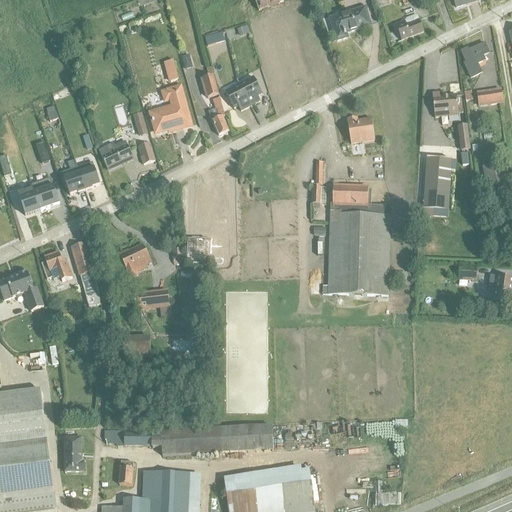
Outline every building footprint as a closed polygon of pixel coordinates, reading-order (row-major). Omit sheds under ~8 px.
[(297,0),(254,0),(260,14),(297,0)] [(478,0),(453,0),(456,9),(466,6),(465,5),(478,1),(478,2),(479,2),(478,0)] [(365,8),(330,18),(337,42),(348,39),(346,34),(370,27),(365,8)] [(405,22),(395,25),(402,42),(424,34),(417,17),(416,16),(406,19),(405,22)] [(248,26),(238,30),(240,38),(250,34),(248,26)] [(226,35),(218,36),(220,44),(227,43),(226,35)] [(468,50),(462,53),(467,63),(464,65),(471,81),(483,75),(479,66),(486,62),(484,56),(489,54),(485,45),(469,52),(468,50)] [(189,56),(181,58),(185,71),(193,69),(189,56)] [(173,62),(164,64),(169,83),(179,81),(173,62)] [(209,78),(201,81),(206,100),(219,97),(212,68),(207,70),(209,78)] [(239,85),(251,108),(261,103),(258,97),(262,95),(254,78),(239,85)] [(251,108),(239,85),(225,93),(234,110),(238,108),(241,113),(251,108)] [(171,107),(150,113),(154,127),(155,127),(157,127),(159,134),(173,130),(174,132),(189,128),(190,127),(191,126),(181,87),(161,92),(164,105),(170,103),(171,107)] [(68,88),(54,93),(57,99),(71,94),(68,88)] [(472,92),(465,93),(466,102),(473,101),(472,92)] [(502,92),(477,95),(479,106),(503,103),(502,92)] [(440,94),(433,95),(435,120),(459,117),(457,97),(440,98),(440,94)] [(217,115),(211,117),(219,137),(229,132),(223,119),(226,118),(220,99),(213,102),(217,115)] [(125,106),(117,107),(119,117),(127,116),(125,106)] [(55,108),(47,110),(49,114),(48,115),(50,123),(59,120),(56,112),(55,108)] [(142,114),(133,116),(140,138),(148,136),(142,114)] [(86,133),(90,132),(85,118),(82,119),(86,133)] [(357,119),(347,121),(351,146),(375,143),(372,120),(358,122),(357,119)] [(467,126),(458,127),(461,152),(471,151),(467,126)] [(89,136),(83,138),(88,151),(93,149),(89,136)] [(114,145),(99,151),(108,171),(133,159),(126,143),(115,147),(114,145)] [(150,145),(138,148),(144,166),(155,162),(150,145)] [(7,157),(0,158),(0,160),(5,177),(12,175),(7,157)] [(427,159),(423,217),(433,218),(434,211),(449,212),(453,161),(427,159)] [(316,163),(316,186),(323,186),(324,163),(316,163)] [(78,169),(86,193),(93,190),(93,189),(101,187),(93,164),(78,169)] [(503,164),(483,168),(486,188),(507,184),(503,164)] [(86,193),(78,169),(63,174),(70,197),(78,194),(79,195),(86,193)] [(232,169),(215,172),(218,195),(219,227),(238,226),(236,192),(232,169)] [(328,287),(327,296),(389,298),(391,216),(392,207),(371,206),(372,191),(369,191),(369,187),(333,186),(333,205),(331,205),(331,212),(330,212),(328,287)] [(26,194),(18,196),(26,217),(35,214),(35,215),(41,213),(32,187),(25,190),(26,194)] [(313,205),(320,206),(325,206),(326,189),(313,188),(312,205),(313,205)] [(187,208),(184,209),(185,236),(188,236),(187,265),(203,266),(215,265),(216,280),(238,279),(237,240),(222,241),(222,239),(216,239),(216,238),(192,239),(192,235),(194,235),(194,227),(190,227),(189,218),(196,217),(195,212),(203,210),(202,209),(209,208),(206,191),(187,195),(189,208),(187,208)] [(314,229),(314,237),(326,237),(326,229),(314,229)] [(85,245),(72,249),(89,308),(101,306),(98,289),(85,245)] [(143,246),(121,257),(122,261),(120,264),(122,268),(126,268),(128,272),(125,273),(129,281),(140,276),(139,274),(149,270),(148,267),(152,265),(143,246)] [(186,250),(172,251),(173,263),(174,263),(174,266),(185,265),(185,263),(186,263),(186,250)] [(47,264),(42,265),(47,282),(53,280),(54,282),(61,280),(62,283),(73,279),(67,262),(63,263),(59,254),(45,259),(47,264)] [(454,267),(454,281),(477,282),(478,269),(470,268),(470,265),(466,265),(466,266),(463,266),(463,268),(454,267)] [(9,280),(0,283),(0,290),(5,303),(16,299),(18,300),(22,298),(22,297),(24,296),(31,314),(45,308),(38,289),(34,290),(27,272),(18,276),(19,279),(10,282),(9,280)] [(511,279),(490,276),(488,290),(495,291),(494,300),(503,302),(504,293),(511,294),(511,292),(511,279)] [(169,291),(135,295),(137,313),(161,310),(162,318),(172,317),(170,305),(173,305),(172,299),(169,299),(169,291)] [(124,341),(115,341),(115,360),(151,359),(151,338),(124,338),(124,341)] [(173,341),(172,353),(193,354),(193,341),(173,341)] [(1,396),(0,396),(0,500),(55,493),(41,391),(1,396)] [(396,421),(395,431),(408,431),(407,421),(396,421)] [(106,433),(106,441),(109,445),(116,445),(117,448),(125,448),(125,449),(162,450),(163,458),(214,456),(274,453),(273,427),(230,428),(153,433),(153,435),(125,434),(125,433),(106,433)] [(82,439),(64,439),(65,473),(84,473),(84,463),(82,463),(82,439)] [(121,463),(120,486),(133,487),(134,464),(121,463)] [(361,463),(335,466),(336,472),(362,469),(361,463)] [(282,470),(224,479),(228,511),(315,511),(310,471),(303,472),(302,466),(282,469),(282,470)] [(102,508),(102,511),(199,511),(201,475),(144,473),(142,501),(124,500),(123,509),(102,508)] [(389,492),(376,493),(377,505),(390,504),(389,492)] [(57,511),(55,495),(0,502),(0,511),(57,511)]
